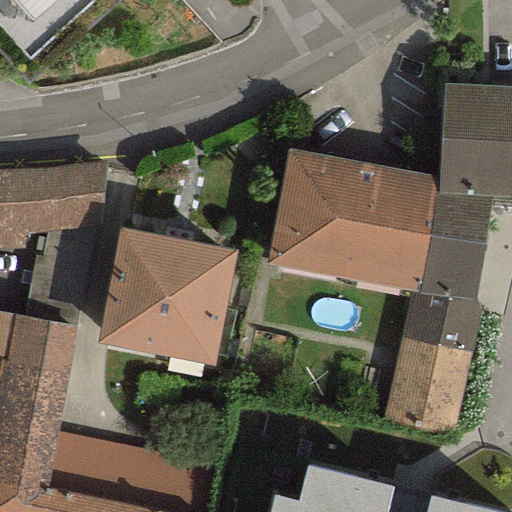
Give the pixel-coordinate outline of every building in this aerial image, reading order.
[(7,0),(26,21),(50,0),(7,0)] [(511,88),(441,85),(438,176),(435,194),(488,196),(511,196),(511,88)] [(438,176),(286,149),(265,264),(409,289),(417,290),(435,194),(438,176)] [(106,164),(0,170),(0,248),(24,248),(25,235),(100,227),(106,164)] [(472,302),(488,196),(435,194),(417,290),(472,302)] [(187,239),(116,226),(94,346),(214,369),(236,249),(187,239)] [(480,303),(472,302),(417,290),(409,289),(381,423),(452,437),(480,303)] [(76,326),(0,311),(0,511),(205,511),(215,463),(55,432),(76,326)] [(297,502),(272,496),(267,511),(490,511),(427,497),(423,511),(387,511),(393,487),(306,465),(297,502)]
